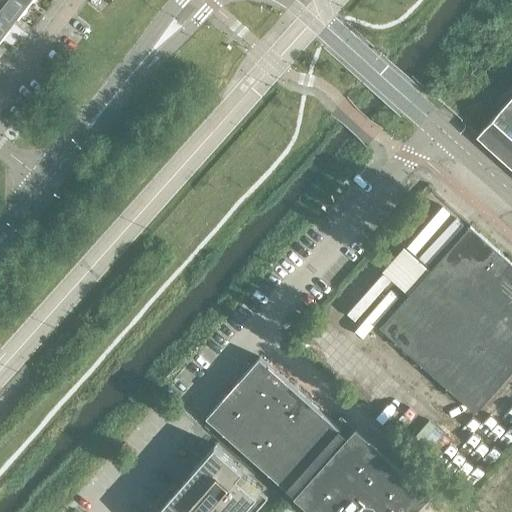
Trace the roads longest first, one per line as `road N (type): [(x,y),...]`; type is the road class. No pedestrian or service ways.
road 1 (secondary): [(42,182),(146,57)]
road 2 (unclassified): [(440,130),(333,34)]
road 3 (residential): [(0,97),(76,0)]
